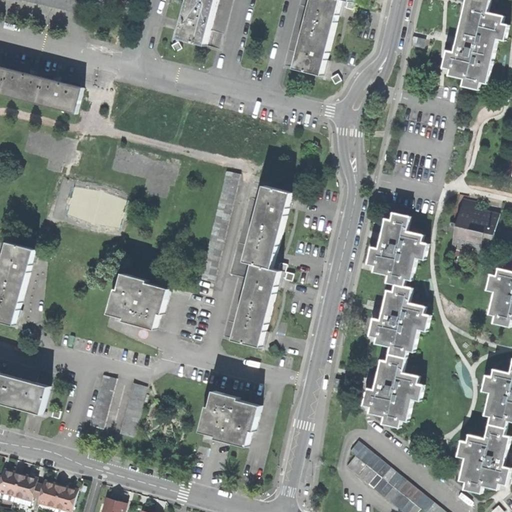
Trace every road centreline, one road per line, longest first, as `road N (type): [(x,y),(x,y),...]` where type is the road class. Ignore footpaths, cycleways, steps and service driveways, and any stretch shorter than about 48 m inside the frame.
road 1 (residential): [(284,511),(356,191)]
road 2 (residential): [(0,440),(258,511)]
road 3 (residential): [(394,28),(343,114),(345,162),(356,191)]
road 4 (residential): [(356,191),(361,118),(392,56),(394,28)]
